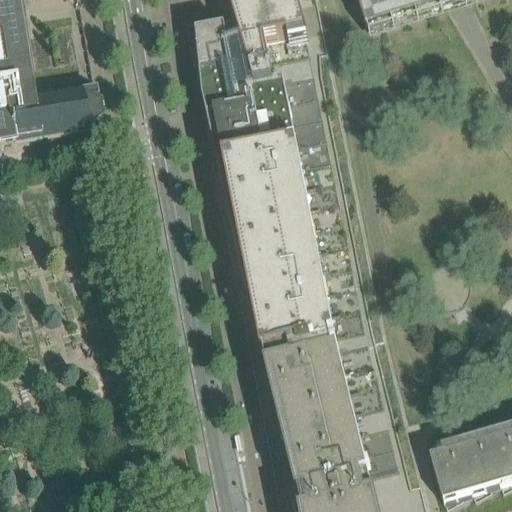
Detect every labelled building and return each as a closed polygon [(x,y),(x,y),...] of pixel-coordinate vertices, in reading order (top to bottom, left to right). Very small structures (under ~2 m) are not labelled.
[(0,0),(0,154),(13,152),(13,150),(99,136),(99,137),(101,137),(102,136),(101,134),(94,96),(68,100),(66,85),(29,90),(23,49),(19,26),(21,24),(17,0),(0,0)] [(329,65),(315,0),(227,0),(241,46),(251,80),(329,65)] [(511,0),(356,0),(370,42),(381,38),(389,36),(404,31),(412,28),(427,24),(435,21),(449,17),(462,13),(473,10),(484,6),(499,2),(503,0),(511,0)] [(382,334),(329,65),(251,80),(241,46),(229,48),(226,33),(197,39),(246,297),(250,296),(262,360),(305,350),(308,364),(385,345),(382,334)] [(425,511),(385,345),(308,364),(305,350),(262,360),(263,362),(267,361),(270,373),(266,374),(298,502),(299,502),(302,511),(425,511)] [(446,510),(447,509),(511,489),(511,439),(431,464),(445,510),(446,510)]
